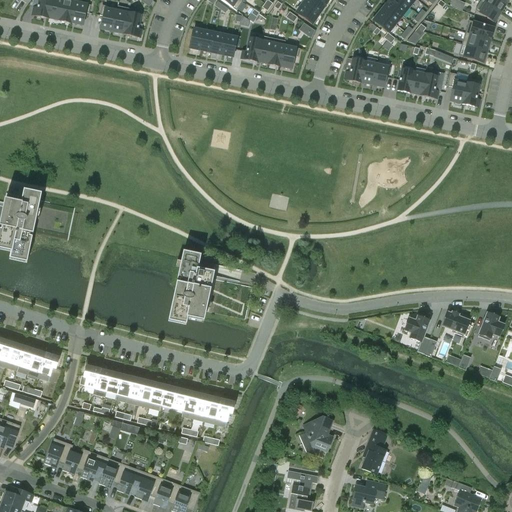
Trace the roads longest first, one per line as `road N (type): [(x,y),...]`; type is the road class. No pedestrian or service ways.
road 1 (residential): [(81,332),(246,375),(281,294)]
road 2 (residential): [(511,301),(423,298),(340,309),(281,294)]
road 3 (residential): [(495,136),(314,97)]
road 4 (residential): [(81,332),(69,399),(7,474)]
road 5 (residential): [(314,97),(158,64)]
road 6 (residential): [(158,64),(7,33)]
